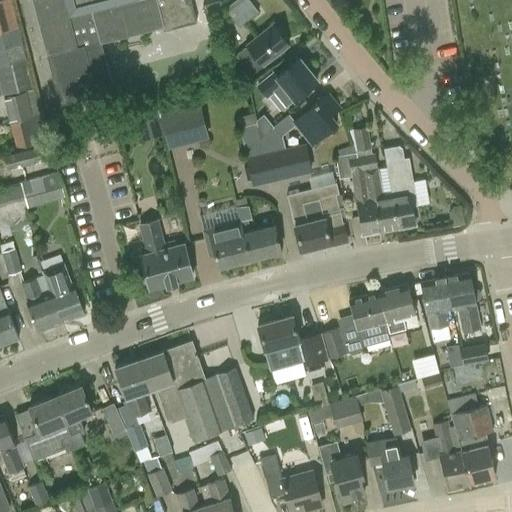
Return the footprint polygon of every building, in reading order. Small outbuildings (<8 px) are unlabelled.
[(0,0),(0,32),(18,28),(11,0),(0,0)] [(163,31),(173,28),(196,22),(189,0),(32,0),(60,105),(97,96),(95,87),(111,83),(100,42),(162,26),(163,31)] [(237,0),(224,11),(234,24),(237,27),(257,12),(247,0),(237,0)] [(251,76),(289,46),(272,25),(247,45),(249,47),(236,57),(251,76)] [(0,63),(25,57),(18,28),(0,32),(0,63)] [(0,96),(3,95),(33,88),(25,57),(0,63),(0,96)] [(267,98),(274,92),(287,107),(317,81),(299,59),(277,78),(273,73),(257,86),(267,98)] [(9,120),(9,124),(40,116),(33,88),(3,95),(10,120),(9,120)] [(328,94),(294,123),(288,115),(274,126),(282,136),(295,124),(311,143),(336,123),(330,115),(339,107),(328,94)] [(168,149),(208,138),(200,106),(159,117),(168,149)] [(46,141),(40,116),(9,124),(16,148),(46,141)] [(285,148),(282,136),(274,126),(260,137),(257,123),(239,127),(247,157),(245,158),(252,185),(313,171),(306,143),(285,148)] [(352,129),(356,151),(371,148),(367,126),(352,129)] [(51,159),(46,141),(16,148),(3,152),(8,170),(51,159)] [(352,177),(356,201),(362,234),(380,231),(373,198),(369,199),(364,171),(359,172),(357,156),(356,152),(335,156),(339,179),(352,177)] [(391,195),(383,197),(375,153),(357,156),(359,172),(364,171),(369,199),(373,198),(380,231),(397,228),(393,207),(391,195)] [(386,161),(392,195),(391,195),(393,207),(397,228),(415,225),(409,192),(415,191),(409,157),(386,161)] [(58,172),(27,181),(21,183),(21,184),(20,185),(24,200),(26,208),(65,197),(58,172)] [(335,194),(338,193),(336,183),(286,196),(300,250),(331,243),(330,242),(346,239),(335,194)] [(0,206),(24,200),(20,185),(0,189),(0,206)] [(249,204),(236,207),(239,220),(250,260),(270,255),(274,257),(282,255),(274,226),(250,231),(247,219),(252,218),(249,204)] [(251,263),(250,260),(239,220),(202,230),(208,256),(215,254),(219,268),(239,262),(243,265),(251,263)] [(149,289),(193,278),(184,244),(175,247),(174,242),(163,245),(156,221),(139,225),(146,254),(140,255),(149,289)] [(0,248),(8,275),(22,271),(15,248),(14,248),(12,241),(0,244),(0,248)] [(43,275),(42,275),(60,322),(83,314),(64,262),(41,271),(43,275)] [(476,288),(472,288),(469,271),(445,276),(451,309),(457,307),(462,332),(481,328),(476,304),(475,304),(475,301),(477,300),(481,296),(480,291),(476,288)] [(42,275),(35,278),(20,284),(38,331),(60,322),(42,275)] [(451,339),(446,310),(451,309),(445,276),(420,281),(432,343),(451,339)] [(406,327),(403,318),(414,315),(406,284),(378,292),(390,332),(406,327)] [(0,292),(0,345),(18,338),(0,292)] [(355,324),(341,328),(321,334),(327,358),(348,352),(348,351),(353,354),(360,352),(363,346),(390,338),(388,332),(390,332),(378,292),(349,300),(355,324)] [(257,325),(264,350),(269,370),(301,361),(302,367),(328,360),(327,358),(321,334),(298,340),(291,316),(257,325)] [(191,342),(140,360),(150,389),(156,387),(168,422),(184,416),(192,440),(253,418),(235,367),(204,378),(191,342)] [(459,348),(460,355),(462,366),(488,361),(485,343),(459,348)] [(439,371),(438,370),(434,353),(411,360),(416,377),(439,371)] [(140,360),(115,369),(120,384),(131,417),(134,416),(150,410),(143,392),(150,389),(140,360)] [(442,382),(439,372),(421,378),(425,388),(442,382)] [(310,385),(316,407),(329,403),(322,381),(310,385)] [(401,397),(398,385),(380,391),(394,435),(411,429),(401,397)] [(85,432),(79,417),(92,412),(81,386),(55,396),(75,448),(85,444),(81,433),(85,432)] [(447,400),(454,426),(472,481),(495,475),(484,432),(493,430),(486,405),(478,407),(475,393),(447,400)] [(355,395),(329,403),(316,407),(307,410),(311,422),(321,419),(324,430),(362,418),(355,395)] [(28,407),(29,408),(14,414),(33,460),(64,447),(66,452),(75,448),(55,396),(28,407)] [(112,441),(127,435),(116,408),(114,402),(100,408),(111,432),(108,434),(112,441)] [(0,453),(12,481),(26,475),(23,467),(24,466),(15,445),(3,415),(0,416),(0,453)] [(424,460),(440,456),(448,487),(472,481),(454,426),(450,426),(448,419),(431,423),(434,437),(419,440),(424,460)] [(140,463),(143,462),(151,458),(146,446),(148,445),(140,423),(137,424),(125,429),(127,435),(133,452),(135,451),(140,463)] [(260,429),(243,435),(248,448),(264,442),(260,429)] [(157,453),(168,449),(163,435),(152,439),(157,453)] [(369,465),(382,463),(387,489),(413,484),(407,455),(399,457),(395,438),(365,444),(369,465)] [(232,470),(218,439),(203,446),(218,476),(232,470)] [(341,442),(322,445),(327,471),(334,470),(340,501),(352,499),(352,496),(363,494),(360,478),(364,477),(360,456),(344,459),(341,442)] [(270,496),(286,492),(291,511),(304,507),(305,510),(321,506),(311,471),(282,479),(275,453),(259,458),(270,496)] [(156,456),(151,458),(143,462),(148,473),(146,474),(156,497),(172,490),(162,467),(160,467),(156,456)] [(205,483),(211,503),(205,505),(207,511),(234,511),(223,478),(205,483)] [(28,487),(36,505),(50,499),(42,481),(28,487)] [(0,511),(10,509),(0,482),(0,511)] [(76,511),(96,511),(94,506),(85,485),(69,492),(76,511)] [(175,493),(181,511),(207,511),(205,505),(199,507),(193,488),(175,493)] [(95,506),(94,506),(96,511),(117,511),(112,499),(106,501),(100,489),(90,492),(95,506)]
